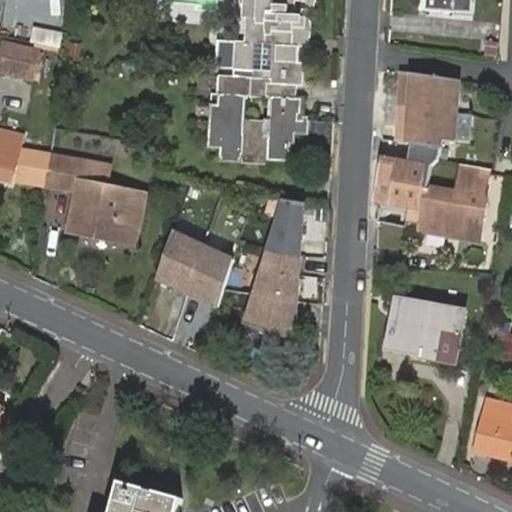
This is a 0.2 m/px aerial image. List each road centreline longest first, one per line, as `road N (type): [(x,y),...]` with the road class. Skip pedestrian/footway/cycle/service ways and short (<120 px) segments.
road 1 (residential): [(365,0),(337,444)]
road 2 (tertiary): [(337,444),(94,334)]
road 3 (residential): [(0,486),(94,334)]
road 4 (tertiary): [(476,511),(337,444)]
